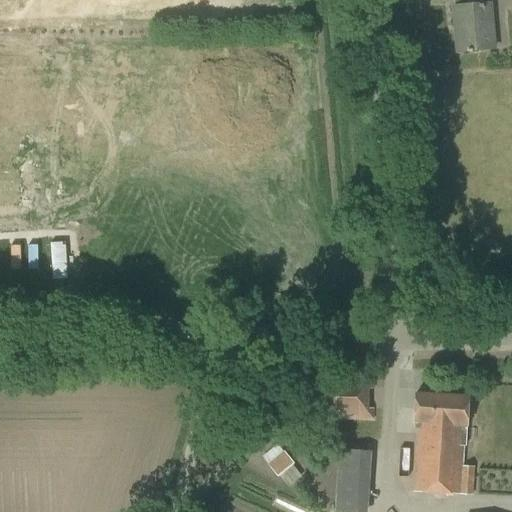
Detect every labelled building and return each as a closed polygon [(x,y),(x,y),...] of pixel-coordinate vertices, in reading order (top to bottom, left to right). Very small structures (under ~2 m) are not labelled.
[(456,53),(494,50),(490,4),(489,0),(453,0),(454,7),(452,7),(456,53)] [(74,96),(34,98),(35,129),(75,128),(74,96)] [(373,390),(373,378),(323,375),(320,419),(373,421),(373,410),(368,410),(368,390),(373,390)] [(460,494),(462,467),(463,447),(464,427),(467,427),(467,426),(468,397),(415,395),(414,400),(414,410),(413,424),(414,424),(416,424),(416,430),(413,492),(460,494)] [(366,511),(370,452),(338,450),(333,511),(366,511)] [(277,478),(294,464),(283,452),(267,465),(277,478)]
